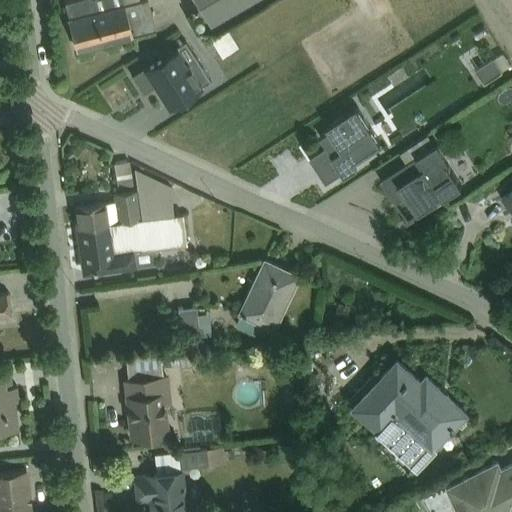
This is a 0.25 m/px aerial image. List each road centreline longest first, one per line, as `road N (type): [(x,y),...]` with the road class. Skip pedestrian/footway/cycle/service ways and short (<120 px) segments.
road 1 (residential): [(36,104),(511,321)]
road 2 (residential): [(82,511),(36,104)]
